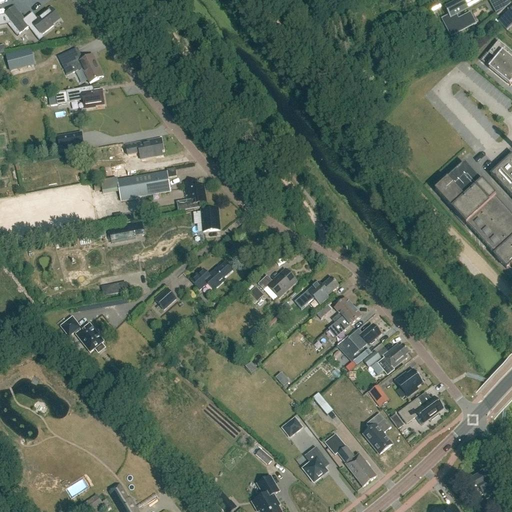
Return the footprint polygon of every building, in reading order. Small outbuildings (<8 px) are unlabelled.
[(365,0),(350,4),(357,32),(375,27),(373,21),(388,17),(386,6),(390,5),(388,0),(365,0)] [(459,19),(457,16),(487,0),(459,0),(444,8),(448,16),(441,20),(451,38),(476,25),(470,13),(459,19)] [(511,8),(497,21),(505,31),(511,24),(511,8)] [(35,29),(41,37),(53,27),(52,25),(59,20),(50,9),(36,20),(34,17),(29,21),(27,18),(24,21),(20,16),(10,24),(19,36),(29,28),(31,31),(35,29)] [(511,53),(499,43),(482,63),(484,65),(485,64),(483,63),(489,55),(496,61),(489,69),(510,86),(511,84),(511,53)] [(10,73),(35,66),(30,49),(6,56),(10,73)] [(58,58),(60,64),(68,60),(65,55),(58,58)] [(103,78),(92,56),(69,68),(72,74),(81,70),(89,85),(90,84),(90,86),(93,85),(92,83),(103,78)] [(55,94),(57,105),(74,103),(83,101),(84,110),(95,108),(95,106),(103,105),(101,91),(90,93),(89,89),(55,94)] [(57,106),(57,105),(55,94),(49,95),(50,107),(57,106)] [(61,117),(49,118),(49,129),(62,128),(61,117)] [(70,136),(58,138),(60,150),(72,148),(84,146),(82,134),(70,136)] [(165,151),(162,139),(132,146),(133,151),(141,150),(143,159),(163,154),(162,152),(165,151)] [(511,198),(511,156),(491,176),(511,198)] [(126,164),(111,166),(111,167),(105,168),(107,181),(129,177),(126,164)] [(482,184),(465,165),(435,192),(436,193),(436,192),(453,211),(452,211),(466,226),(467,226),(495,256),(494,257),(506,270),(511,266),(511,267),(511,217),(495,199),(496,199),(482,184)] [(175,169),(167,170),(167,173),(117,181),(121,203),(138,200),(137,198),(170,193),(168,179),(177,178),(176,174),(175,169)] [(203,188),(197,189),(196,183),(184,185),(187,203),(178,204),(179,212),(200,209),(199,205),(205,204),(203,188)] [(203,233),(219,232),(218,211),(201,213),(203,233)] [(182,217),(169,218),(171,239),(192,237),(190,224),(183,225),(182,217)] [(130,222),(105,224),(106,236),(131,234),(130,222)] [(142,224),(133,226),(135,237),(144,235),(142,224)] [(232,272),(225,264),(219,269),(218,268),(208,277),(203,271),(190,281),(199,291),(206,285),(213,292),(225,281),(224,280),(232,272)] [(296,283),(285,271),(272,283),(267,277),(258,286),(263,292),(268,288),(279,299),(296,283)] [(320,303),(327,298),(339,287),(332,279),(322,288),(318,283),(307,292),(308,293),(303,297),(302,296),(294,303),(301,311),(315,298),(320,303)] [(103,289),(104,297),(121,293),(120,286),(103,289)] [(163,311),(175,300),(166,291),(155,301),(163,311)] [(291,301),(299,296),(296,291),(288,295),(291,301)] [(337,324),(353,309),(345,299),(334,309),(339,314),(332,321),(335,324),(337,324)] [(279,311),(285,317),(293,310),(287,304),(279,311)] [(321,321),(332,311),(328,306),(317,316),(321,321)] [(361,318),(353,309),(337,324),(335,324),(332,327),(339,336),(350,327),(361,318)] [(61,327),(61,328),(61,329),(61,328),(68,338),(69,338),(70,338),(75,334),(76,336),(77,337),(90,353),(90,354),(91,353),(103,343),(103,344),(104,343),(104,342),(103,342),(98,336),(95,332),(90,326),(90,325),(89,325),(89,326),(81,332),(80,330),(80,329),(80,330),(81,329),(80,328),(73,319),(73,318),(72,319),(61,327)] [(368,346),(380,335),(372,326),(362,336),(358,331),(348,340),(343,344),(353,356),(359,352),(367,345),(368,346)] [(302,343),(308,349),(311,346),(305,340),(302,343)] [(405,356),(408,353),(402,345),(399,348),(397,346),(382,357),(386,362),(384,363),(382,361),(378,365),(387,377),(394,371),(393,369),(407,358),(405,356)] [(369,369),(381,360),(375,352),(367,359),(362,362),(369,369)] [(362,362),(367,359),(363,355),(358,359),(362,363),(362,362)] [(345,373),(351,380),(364,368),(358,361),(345,373)] [(417,390),(416,389),(423,383),(414,370),(406,376),(405,374),(396,382),(408,398),(417,390)] [(118,378),(111,384),(117,392),(125,386),(118,378)] [(286,379),(281,384),(284,388),(290,383),(286,379)] [(384,397),(377,388),(369,394),(376,403),(384,397)] [(306,399),(315,410),(319,406),(324,413),(330,409),(316,391),(306,399)] [(424,425),(427,422),(430,420),(431,421),(438,416),(437,415),(443,410),(434,398),(423,407),(418,400),(399,415),(407,425),(415,419),(421,427),(424,425)] [(369,429),(362,435),(377,454),(389,443),(381,433),(388,426),(377,412),(364,423),(369,429)] [(404,427),(397,418),(392,422),(398,431),(404,427)] [(295,420),(282,429),(290,439),(302,429),(295,420)] [(354,460),(346,448),(336,436),(325,444),(335,457),(338,454),(347,465),(345,466),(363,488),(376,478),(359,456),(354,460)] [(314,484),(328,473),(320,462),(324,459),(316,449),(305,458),(310,464),(303,470),(314,484)] [(256,456),(268,466),(272,461),(260,451),(256,456)] [(486,480),(483,474),(467,483),(470,487),(466,489),(469,495),(473,493),(473,494),(480,490),(486,500),(504,490),(495,475),(486,480)] [(264,497),(252,504),(256,511),(280,511),(278,508),(279,507),(273,496),(278,493),(270,478),(257,485),(264,497)] [(128,497),(121,486),(108,493),(119,511),(138,511),(131,499),(131,498),(129,497),(128,497)] [(102,504),(96,496),(76,509),(78,511),(101,511),(110,506),(107,500),(102,504)]
